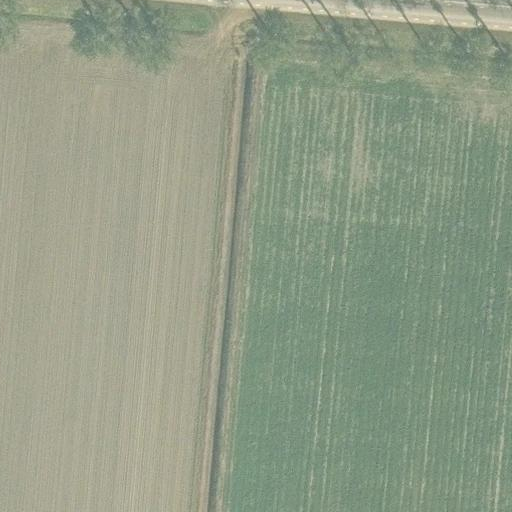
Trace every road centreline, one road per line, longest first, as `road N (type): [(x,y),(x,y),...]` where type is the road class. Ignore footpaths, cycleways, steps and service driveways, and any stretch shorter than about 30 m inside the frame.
road 1 (track): [(179,511),(224,0)]
road 2 (tertiary): [(511,15),(346,0)]
